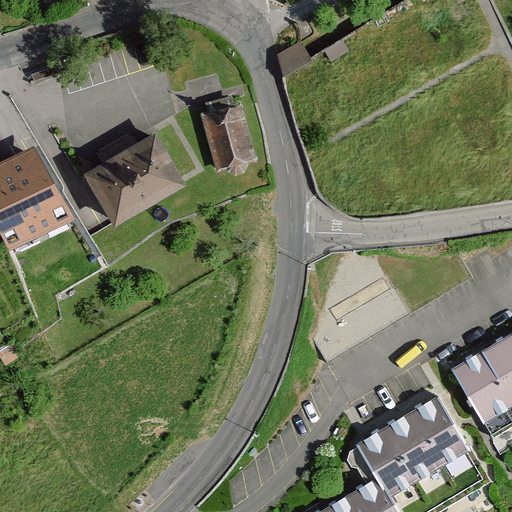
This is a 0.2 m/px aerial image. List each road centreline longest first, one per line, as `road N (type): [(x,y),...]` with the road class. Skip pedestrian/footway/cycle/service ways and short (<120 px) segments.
road 1 (tertiary): [(173,511),(227,452),(278,351),(291,233)]
road 2 (tertiary): [(229,21),(197,6),(156,4),(0,55)]
road 3 (tertiary): [(291,233),(263,66),(229,21)]
road 4 (residential): [(291,233),(387,232),(511,215)]
road 5 (unknown): [(0,64),(50,159),(44,177),(6,206)]
